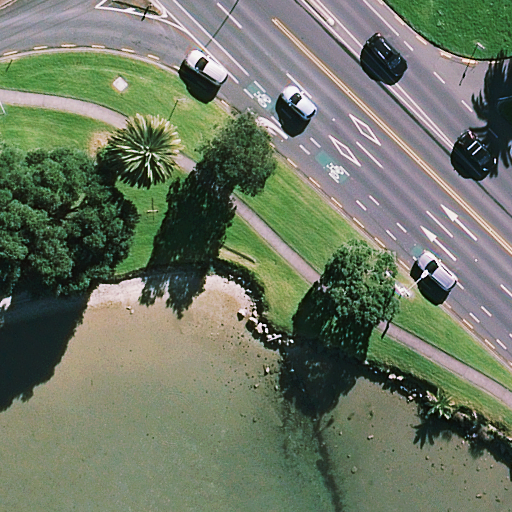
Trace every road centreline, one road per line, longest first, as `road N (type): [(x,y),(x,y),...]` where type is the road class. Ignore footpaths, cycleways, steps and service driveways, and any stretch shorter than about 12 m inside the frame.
road 1 (residential): [(360,140),(200,51),(101,22),(14,24)]
road 2 (residential): [(282,0),(403,116),(511,245)]
road 3 (secondary): [(360,140),(221,0)]
road 4 (secondary): [(511,261),(360,140)]
road 5 (secondary): [(426,86),(511,205)]
road 6 (secondary): [(338,0),(426,86)]
